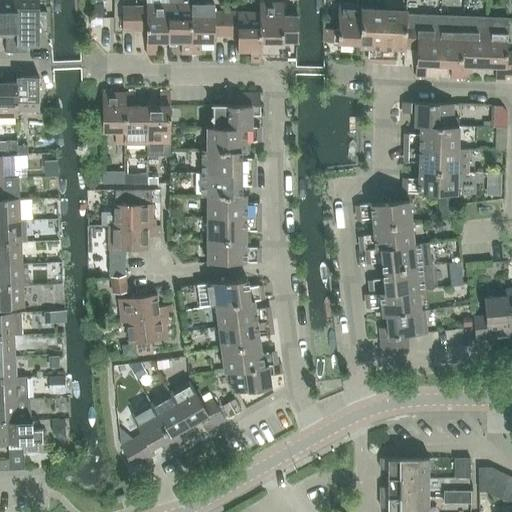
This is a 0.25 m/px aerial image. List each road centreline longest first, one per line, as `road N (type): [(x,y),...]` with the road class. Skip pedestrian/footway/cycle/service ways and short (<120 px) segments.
road 1 (residential): [(359,363),(346,189),(379,187),(378,86)]
road 2 (residential): [(283,272),(268,76)]
road 3 (residential): [(268,76),(82,65)]
road 4 (tertiary): [(506,398),(415,399),(363,412)]
road 5 (residential): [(378,86),(502,90),(511,101)]
road 6 (residential): [(359,363),(496,357)]
road 7 (residential): [(283,272),(158,271)]
